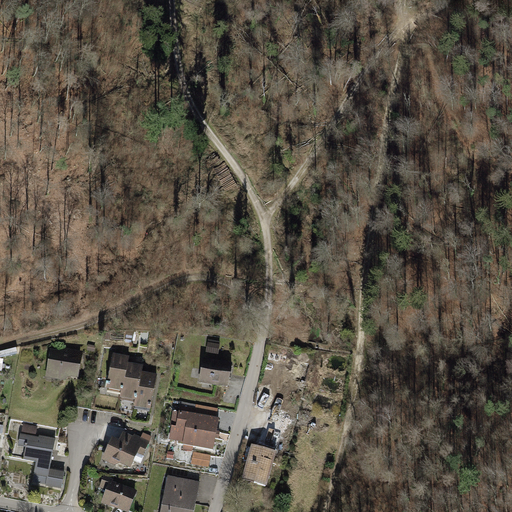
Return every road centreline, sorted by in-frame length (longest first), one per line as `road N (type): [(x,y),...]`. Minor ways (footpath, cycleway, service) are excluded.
road 1 (track): [(406,21),(371,224),(361,355)]
road 2 (track): [(264,339),(249,303),(228,282),(204,276),(98,320),(0,344)]
road 3 (track): [(406,21),(263,225)]
road 4 (track): [(263,225),(188,98),(170,0)]
road 5 (track): [(404,33),(429,59),(468,154),(511,208)]
road 6 (residential): [(216,511),(261,356)]
road 7 (track): [(261,356),(271,292),(263,225)]
